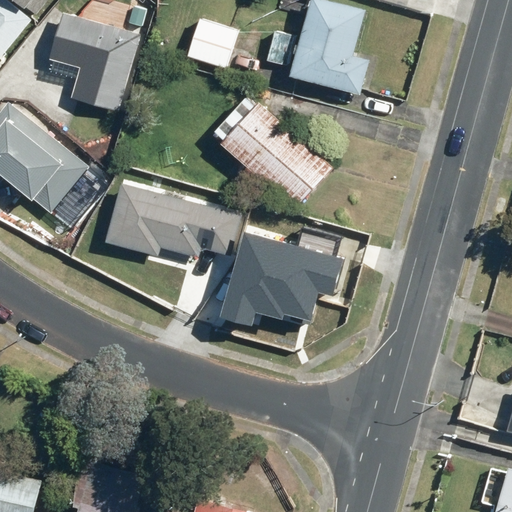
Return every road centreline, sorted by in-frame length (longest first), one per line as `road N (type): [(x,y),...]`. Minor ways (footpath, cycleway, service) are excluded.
road 1 (tertiary): [(506,0),(381,436)]
road 2 (residential): [(381,436),(104,350),(0,289)]
